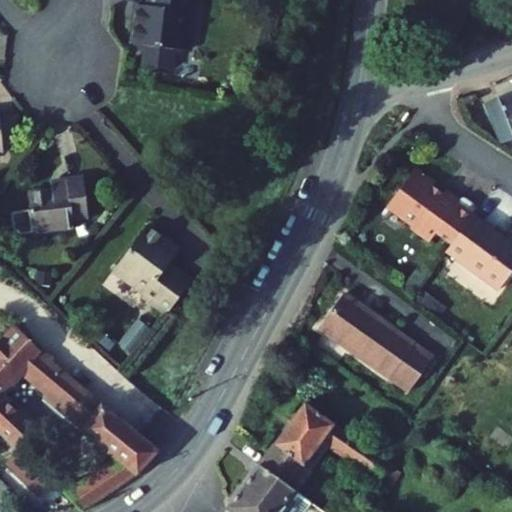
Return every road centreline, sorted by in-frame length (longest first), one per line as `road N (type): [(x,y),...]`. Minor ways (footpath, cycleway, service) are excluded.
road 1 (tertiary): [(358,94),(320,209),(212,414),(171,475),(127,511)]
road 2 (residential): [(424,83),(450,129),(511,175)]
